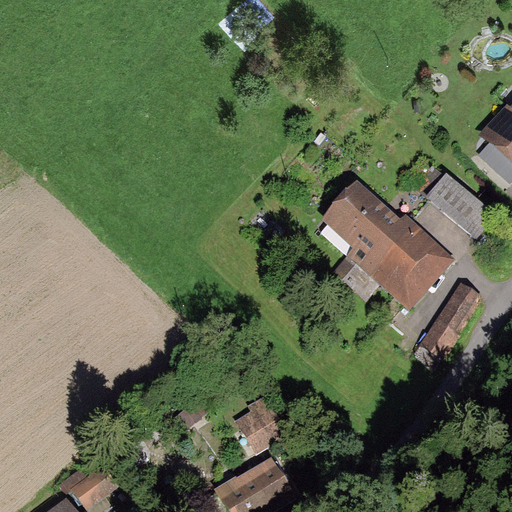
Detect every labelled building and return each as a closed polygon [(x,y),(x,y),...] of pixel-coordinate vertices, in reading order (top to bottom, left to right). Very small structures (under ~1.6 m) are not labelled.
[(511,104),(482,140),(511,165),(511,104)] [(488,215),(418,161),(399,185),(470,239),(488,215)] [(444,261),(345,178),(310,219),(409,302),(444,261)] [(198,422),(186,408),(173,418),(184,432),(198,422)] [(269,511),(288,501),(264,464),(212,496),(222,511),(269,511)] [(109,487),(94,467),(72,482),(87,503),(109,487)]
